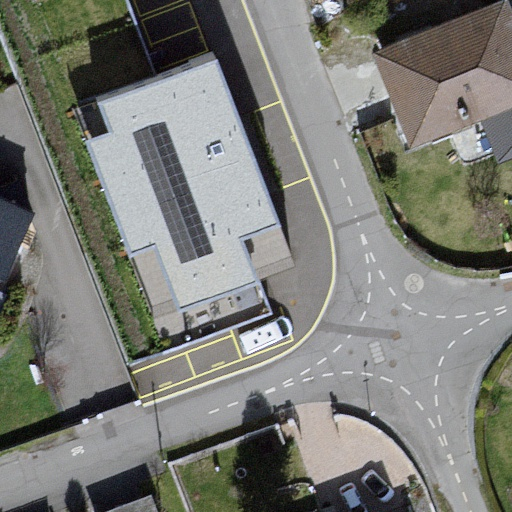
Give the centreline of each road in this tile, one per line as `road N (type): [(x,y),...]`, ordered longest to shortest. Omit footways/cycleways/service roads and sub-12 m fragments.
road 1 (residential): [(0,484),(403,340)]
road 2 (residential): [(403,340),(274,0)]
road 3 (residential): [(467,511),(403,340)]
